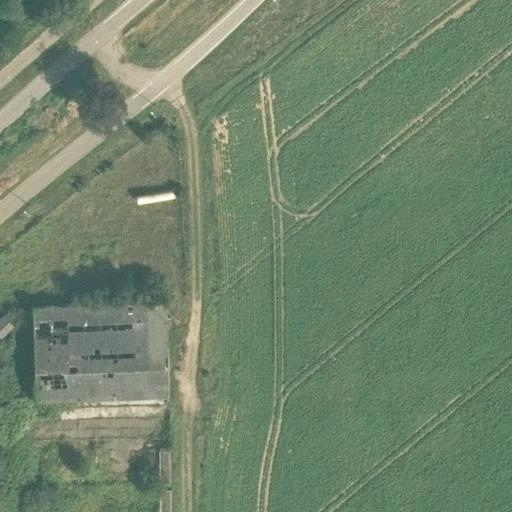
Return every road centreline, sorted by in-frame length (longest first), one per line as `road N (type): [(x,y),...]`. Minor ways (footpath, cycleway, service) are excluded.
road 1 (track): [(152,93),(189,148),(194,399)]
road 2 (unclassified): [(0,215),(152,93)]
road 3 (unclassified): [(152,93),(255,0)]
road 4 (unclassified): [(101,37),(0,124)]
